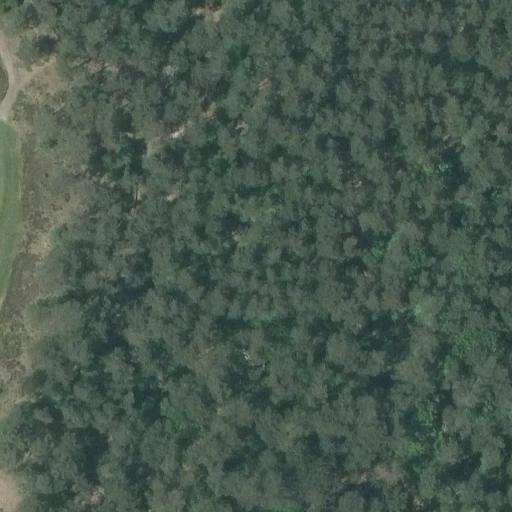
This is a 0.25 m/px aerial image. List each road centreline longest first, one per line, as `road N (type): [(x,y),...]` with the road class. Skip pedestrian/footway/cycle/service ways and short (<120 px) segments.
road 1 (track): [(410,511),(305,0)]
road 2 (unknown): [(46,511),(43,359),(122,0)]
